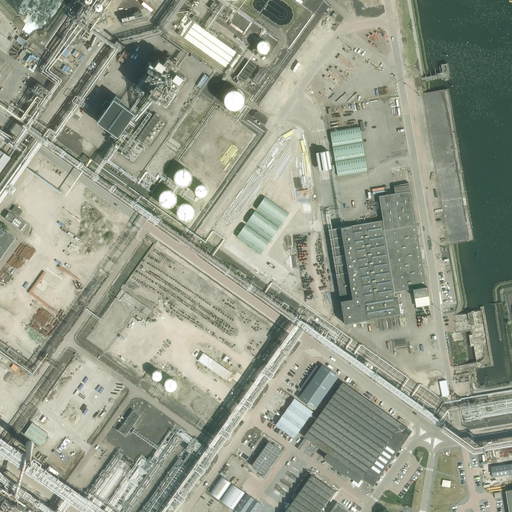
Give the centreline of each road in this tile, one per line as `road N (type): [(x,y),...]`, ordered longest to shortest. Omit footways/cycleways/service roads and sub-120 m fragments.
road 1 (unknown): [(79,125),(138,52),(174,56),(188,80),(134,167),(93,137)]
road 2 (unknown): [(414,160),(336,187),(314,109),(299,94)]
